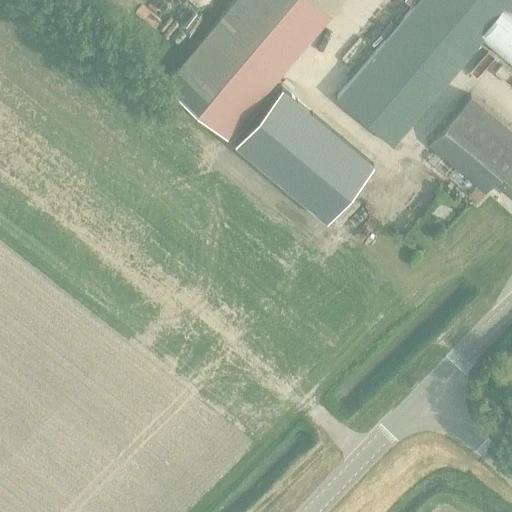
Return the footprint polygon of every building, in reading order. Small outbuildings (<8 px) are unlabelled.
[(226,135),(231,130),(340,0),(233,0),(164,83),(226,135)] [(392,144),(481,38),(506,8),(503,5),(505,3),(511,8),(511,0),(417,0),(336,97),(392,144)] [(511,13),(506,8),(481,38),(511,64),(511,13)] [(237,136),(329,213),(375,159),(283,81),(237,136)] [(511,196),(511,165),(509,163),(511,160),(511,129),(470,94),(428,144),(470,178),(462,187),(478,201),(494,181),(511,196)] [(439,188),(423,174),(385,221),(401,234),(439,188)]
